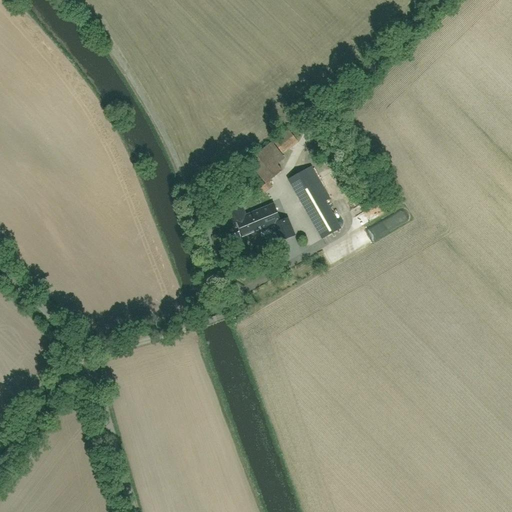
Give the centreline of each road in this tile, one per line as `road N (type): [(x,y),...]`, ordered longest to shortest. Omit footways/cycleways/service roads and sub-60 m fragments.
road 1 (unknown): [(430,0),(328,115),(284,175),(289,192)]
road 2 (unclassified): [(130,511),(83,354)]
road 3 (unclassified): [(0,465),(83,354)]
road 4 (unclassified): [(83,354),(0,265)]
